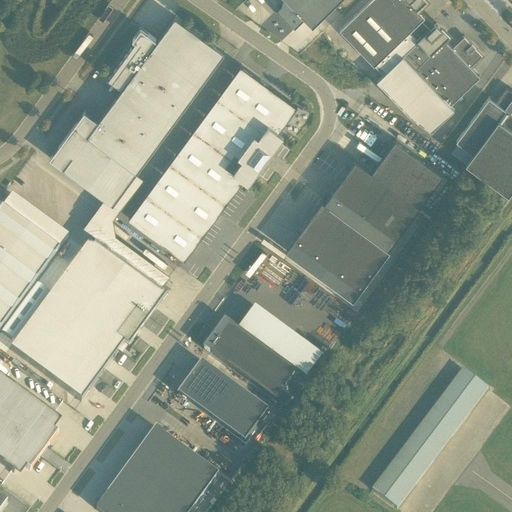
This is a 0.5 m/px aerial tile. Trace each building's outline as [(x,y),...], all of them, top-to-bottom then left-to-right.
[(286,0),(312,27),(340,0),(286,0)] [(375,65),(404,37),(425,16),(418,9),(427,0),(369,0),(340,29),(375,65)] [(85,111),(51,158),(106,198),(129,167),(137,173),(225,53),(176,16),(158,41),(141,28),(133,40),(138,43),(133,50),(131,48),(109,78),(123,88),(99,121),(86,112),(85,111)] [(473,83),(481,76),(471,66),(482,55),(475,47),(476,47),(472,43),(464,36),(453,47),(445,39),(450,34),(442,26),(440,28),(436,24),(427,32),(426,30),(417,39),(418,40),(377,80),(410,115),(432,130),(455,108),(451,104),(473,83)] [(241,65),(129,218),(185,259),(244,178),(249,182),(284,134),(280,130),(295,109),(298,106),(241,65)] [(509,193),(511,189),(511,91),(507,88),(497,101),(490,96),(457,140),(474,152),(467,162),(509,193)] [(421,206),(444,174),(396,139),(372,171),(421,206)] [(421,206),(372,171),(356,159),(332,192),(397,239),(421,206)] [(390,249),(323,200),(293,240),(361,290),(390,249)] [(0,210),(0,329),(59,250),(2,208),(0,210)] [(95,234),(10,350),(81,402),(124,344),(128,347),(171,290),(163,284),(95,234)] [(264,284),(256,295),(323,344),(349,308),(282,259),(275,268),(274,270),(272,268),(262,282),(264,284)] [(37,284),(1,332),(8,336),(14,341),(50,293),(43,288),(37,284)] [(215,335),(204,350),(277,403),(298,374),(231,325),(220,339),(215,335)] [(246,445),(270,413),(203,363),(179,396),(246,445)] [(373,491),(398,510),(489,389),(464,370),(373,491)] [(0,376),(0,419),(43,451),(47,445),(48,446),(49,445),(48,444),(56,433),(58,434),(58,433),(55,431),(46,424),(53,416),(55,417),(56,417),(2,378),(0,376)] [(0,419),(0,463),(14,473),(12,471),(18,462),(27,468),(30,471),(30,470),(29,469),(38,458),(39,459),(39,458),(38,457),(43,451),(0,419)] [(155,429),(95,509),(99,511),(193,511),(220,476),(155,429)]
